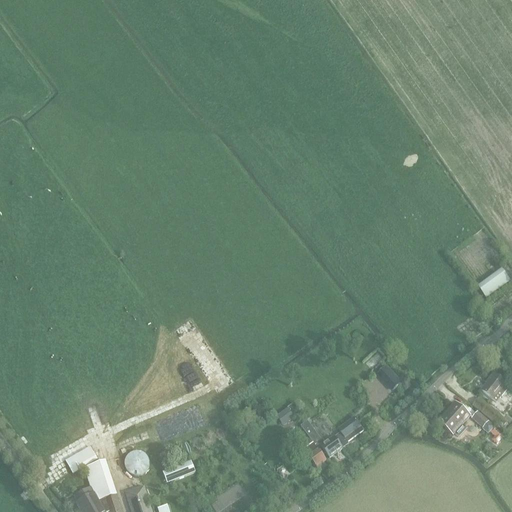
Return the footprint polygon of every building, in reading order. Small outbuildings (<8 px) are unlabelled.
[(486,300),(511,282),(502,270),(477,288),(486,300)] [(397,375),(392,368),(384,373),(389,381),(397,375)] [(185,379),(193,399),(207,393),(199,373),(185,379)] [(502,396),(509,387),(494,374),(489,380),(490,382),(482,392),(492,400),(499,393),(502,396)] [(287,409),(288,410),(289,411),(296,421),(303,416),(294,404),(287,409)] [(480,413),(501,430),(508,422),(487,405),(480,413)] [(439,423),(452,435),(454,437),(455,436),(456,436),(458,438),(460,438),(463,437),(465,436),(466,434),(466,431),(466,429),(464,427),(463,426),(465,425),(471,418),(457,406),(452,412),(453,413),(449,417),(447,415),(439,423)] [(256,416),(249,408),(240,415),(247,424),(256,416)] [(295,421),(296,421),(289,411),(288,410),(277,417),(284,426),(294,419),(295,421)] [(473,420),(489,434),(490,433),(495,438),(492,441),(497,446),(504,437),(497,431),(478,414),(473,420)] [(301,428),(309,438),(327,462),(342,451),(340,448),(347,443),(348,444),(364,433),(354,420),(339,431),(340,434),(324,446),(321,441),(309,423),(301,428)] [(317,470),(327,462),(309,438),(299,445),(303,451),(302,452),(308,460),(309,459),(317,470)] [(80,470),(97,461),(90,449),(66,463),(72,474),(80,470)] [(147,457),(146,456),(144,454),(142,453),(140,453),(138,452),(136,452),(134,452),(132,453),(130,454),(129,455),(127,457),(126,459),(125,460),(125,462),(124,465),(125,467),(125,469),(126,471),(127,472),(129,474),(130,475),(132,476),(134,477),(136,477),(139,477),(141,476),(143,476),(144,474),(146,473),(147,471),(148,469),(149,467),(149,465),(149,463),(149,461),(148,459),(147,457)] [(91,489),(103,511),(122,511),(106,462),(84,469),(91,489)] [(168,485),(196,474),(191,463),(163,474),(168,485)] [(152,511),(144,488),(125,494),(131,511),(152,511)] [(103,511),(91,489),(75,498),(78,504),(77,505),(80,511),(103,511)]
